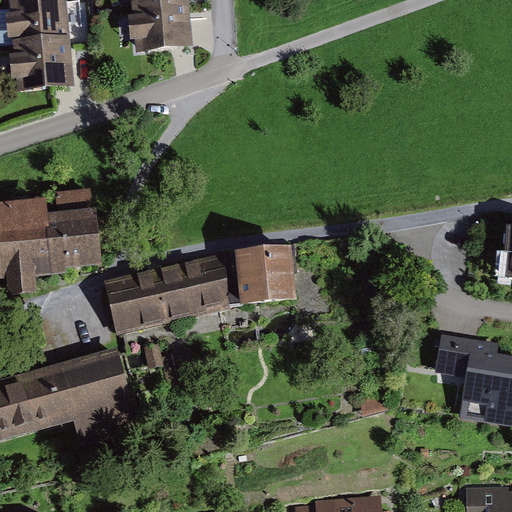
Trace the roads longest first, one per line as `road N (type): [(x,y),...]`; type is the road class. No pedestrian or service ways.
road 1 (residential): [(0,141),(227,68)]
road 2 (residential): [(227,68),(430,0)]
